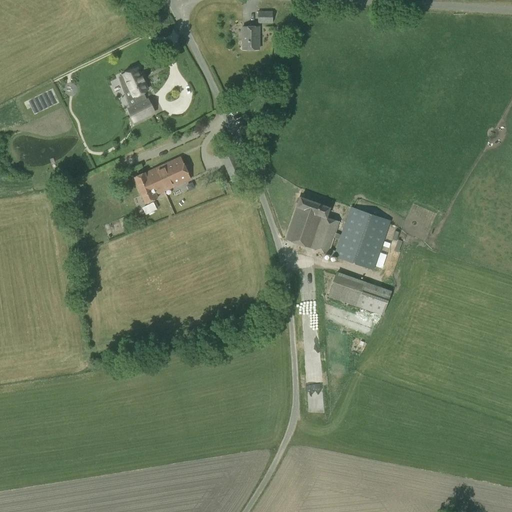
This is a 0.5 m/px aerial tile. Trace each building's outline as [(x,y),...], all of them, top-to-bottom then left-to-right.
[(258,22),(272,22),(272,11),(258,11),(258,22)] [(243,49),(258,48),(258,26),(243,26),(243,49)] [(147,90),(136,69),(121,76),(122,76),(118,78),(123,93),(129,91),(136,105),(127,110),(134,122),(153,112),(147,100),(145,101),(141,93),(147,90)] [(146,203),(157,197),(156,194),(190,178),(180,157),(134,177),(146,203)] [(232,182),(245,176),(238,160),(225,166),(232,182)] [(286,239),(374,269),(391,220),(350,206),(341,234),(336,232),(340,222),(326,218),(329,207),(300,197),(286,239)] [(157,201),(146,205),(148,212),(160,209),(157,201)] [(398,252),(402,241),(398,240),(394,251),(398,252)] [(383,316),(392,291),(337,272),(328,296),(383,316)]
